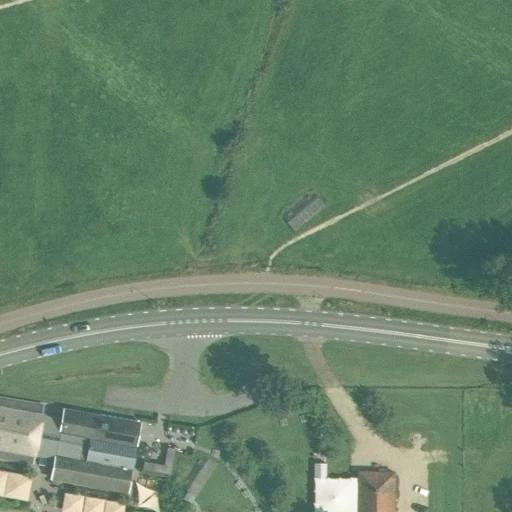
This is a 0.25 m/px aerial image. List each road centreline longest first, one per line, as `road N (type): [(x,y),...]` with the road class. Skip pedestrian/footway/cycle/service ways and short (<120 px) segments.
road 1 (unclassified): [(0,324),(92,300),(224,284),(317,286),(511,310)]
road 2 (secondary): [(0,354),(138,324),(257,320),(358,325),(511,349)]
